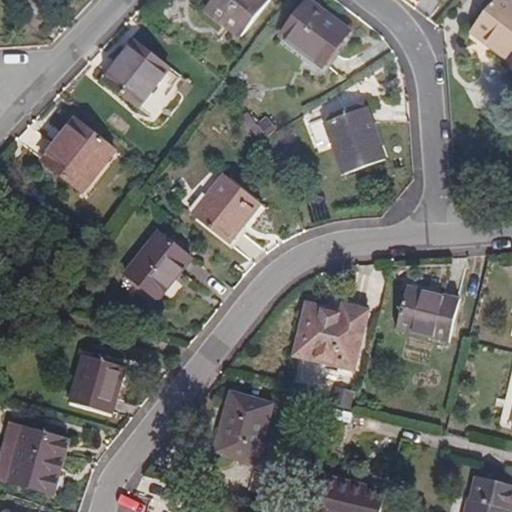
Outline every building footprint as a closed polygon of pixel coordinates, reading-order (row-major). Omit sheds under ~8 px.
[(244,43),(273,8),(263,0),(219,0),(208,14),(244,43)] [(511,72),(511,12),(497,0),(495,0),(468,35),(511,72)] [(324,76),(351,42),(312,10),(285,43),(324,76)] [(169,78),(136,50),(105,89),(138,117),(169,78)] [(80,200),(112,159),(74,128),(42,168),(80,200)] [(373,178),(348,131),(311,150),(336,198),(373,178)] [(226,252),(258,212),(223,183),(191,224),(226,252)] [(155,307),(187,267),(155,241),(122,281),(155,307)] [(449,342),(455,299),(404,291),(397,334),(449,342)] [(351,378),(365,319),(342,313),(340,320),(305,312),(293,364),(351,378)] [(101,367),(103,360),(93,356),(90,363),(101,367)] [(104,420),(120,373),(101,367),(90,363),(81,360),(65,408),(104,420)] [(252,473),(269,413),(227,401),(209,461),(252,473)] [(0,486),(49,499),(62,446),(18,435),(18,436),(2,432),(0,440),(0,486)] [(511,511),(511,492),(474,483),(466,511),(511,511)] [(382,511),(385,500),(337,488),(331,511),(382,511)]
